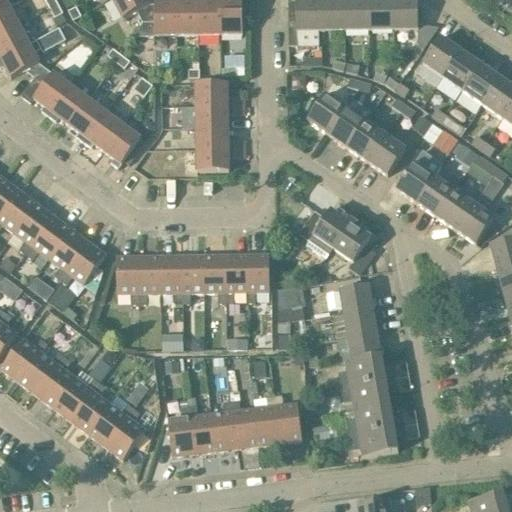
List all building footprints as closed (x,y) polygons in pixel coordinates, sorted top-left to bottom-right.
[(0,0),(0,12),(9,8),(4,0),(0,0)] [(50,11),(58,6),(54,0),(46,0),(45,1),(50,11)] [(148,0),(114,0),(112,1),(123,21),(137,14),(142,22),(155,22),(154,6),(151,6),(148,0)] [(393,33),(393,2),(369,3),(369,33),(393,33)] [(418,2),(393,2),(393,33),(418,32),(418,26),(418,2)] [(345,33),(345,3),(321,4),(321,34),(345,33)] [(369,33),(369,3),(345,3),(345,33),(369,33)] [(321,34),(321,4),(296,4),(296,30),(289,30),(290,49),(299,49),(299,34),(321,34)] [(220,38),(220,5),(198,6),(199,38),(220,38)] [(220,38),(243,37),(243,5),(220,5),(220,38)] [(50,11),(55,20),(63,16),(58,6),(50,11)] [(177,38),(177,6),(154,6),(155,22),(142,22),(135,39),(177,38)] [(199,38),(198,6),(177,6),(177,38),(199,38)] [(0,37),(19,27),(9,8),(0,12),(0,37)] [(77,9),(69,13),(68,13),(73,22),(81,18),(77,9)] [(439,30),(418,26),(418,32),(418,51),(424,51),(439,30)] [(0,61),(29,46),(19,27),(0,37),(0,61)] [(37,42),(43,54),(67,42),(60,30),(37,42)] [(443,81),(461,54),(441,40),(422,66),(443,81)] [(35,80),(43,69),(40,66),(29,46),(0,61),(0,70),(0,71),(5,69),(11,81),(26,73),(35,80)] [(116,65),(121,58),(113,51),(108,58),(116,65)] [(463,94),(481,67),(461,54),(443,81),(463,94)] [(116,65),(120,68),(124,71),(130,64),(121,58),(116,65)] [(482,108),(501,81),(481,67),(463,94),(482,108)] [(35,80),(21,99),(31,106),(34,102),(44,110),(42,114),(49,119),(71,90),(43,69),(35,80)] [(189,72),(189,81),(199,81),(199,72),(189,72)] [(153,88),(142,81),(133,93),(144,101),(153,88)] [(502,121),(511,107),(511,88),(501,81),(482,108),(502,121)] [(196,109),(228,109),(228,87),(195,87),(196,109)] [(71,90),(49,119),(56,124),(59,120),(69,128),(88,102),(71,90)] [(307,123),(328,137),(346,111),(326,96),(307,123)] [(244,108),(244,100),(233,100),(233,108),(244,108)] [(88,102),(69,128),(79,136),(76,140),(83,145),(105,115),(88,102)] [(511,107),(502,121),(511,128),(511,107)] [(244,108),(233,108),(233,118),(244,118),(244,108)] [(182,131),(196,131),(196,109),(182,110),(182,131)] [(196,131),(228,130),(228,109),(196,109),(196,131)] [(346,111),(328,137),(347,151),(366,124),(346,111)] [(437,111),(431,119),(441,126),(446,118),(437,111)] [(104,154),(123,128),(105,115),(83,145),(90,150),(93,146),(104,154)] [(446,118),(441,126),(461,140),(466,132),(446,118)] [(366,124),(347,151),(367,165),(386,138),(366,124)] [(422,141),(450,157),(460,140),(432,124),(422,141)] [(123,128),(104,154),(114,162),(111,166),(119,171),(141,142),(123,128)] [(197,153),(229,152),(228,130),(196,131),(197,153)] [(386,138),(367,165),(388,179),(406,152),(386,138)] [(245,151),(245,143),(233,143),(233,152),(245,151)] [(245,151),(233,152),(234,161),(245,161),(245,151)] [(197,153),(197,175),(229,175),(229,152),(197,153)] [(396,192),(416,206),(435,179),(442,169),(421,155),(396,192)] [(466,176),(496,196),(509,177),(479,157),(466,176)] [(435,179),(416,206),(436,220),(455,193),(435,179)] [(0,219),(19,194),(2,181),(0,183),(0,219)] [(455,193),(436,220),(456,233),(474,207),(455,193)] [(14,236),(37,207),(19,194),(0,219),(0,233),(3,228),(14,236)] [(25,258),(54,220),(37,207),(14,236),(25,245),(19,253),(25,258)] [(474,207),(456,233),(476,248),(495,221),(474,207)] [(333,251),(353,223),(340,214),(338,217),(331,212),(325,220),(315,213),(299,236),(309,244),(307,247),(326,261),(333,251)] [(49,262),(71,232),(54,220),(25,258),(32,263),(38,254),(49,262)] [(353,223),(333,251),(353,265),(348,271),(360,279),(376,256),(365,248),(371,240),(364,235),(366,232),(353,223)] [(60,284),(89,245),(71,232),(49,262),(60,271),(54,279),(60,284)] [(511,240),(490,247),(496,271),(511,266),(511,240)] [(60,284),(66,288),(73,280),(84,289),(107,259),(89,245),(60,284)] [(248,296),(247,258),(226,259),(226,307),(234,306),(234,296),(248,296)] [(247,258),(248,296),(248,306),(256,306),(256,296),(270,295),(269,258),(247,258)] [(161,260),(161,297),(175,297),(175,307),(183,307),(182,259),(161,260)] [(182,259),(183,307),(191,307),(191,297),(204,296),(204,259),(182,259)] [(226,307),(226,259),(204,259),(204,296),(218,296),(218,307),(226,307)] [(140,308),(139,260),(117,260),(117,298),(132,297),(132,308),(140,308)] [(161,297),(161,260),(139,260),(140,308),(148,308),(148,297),(161,297)] [(511,266),(496,271),(502,294),(511,291),(511,266)] [(30,290),(48,303),(55,293),(37,280),(30,290)] [(14,287),(6,298),(15,304),(23,293),(14,287)] [(343,317),(373,312),(369,287),(339,292),(343,317)] [(278,293),(278,313),(306,309),(302,289),(293,290),(278,293)] [(511,291),(502,294),(509,317),(511,316),(511,291)] [(348,341),(377,335),(373,312),(343,317),(348,341)] [(0,323),(0,360),(17,338),(6,329),(12,321),(5,316),(0,323)] [(377,335),(348,341),(352,364),(381,359),(377,335)] [(183,354),(183,336),(169,337),(169,354),(183,354)] [(19,385),(41,355),(47,347),(41,342),(35,351),(23,342),(1,372),(19,385)] [(36,398),(65,360),(58,355),(52,364),(41,355),(19,385),(36,398)] [(319,369),(318,357),(309,358),(309,370),(311,370),(319,369)] [(352,364),(346,365),(347,374),(338,376),(344,406),(353,405),(354,413),(390,407),(381,359),(352,364)] [(36,398),(53,411),(76,381),(65,373),(71,365),(65,360),(36,398)] [(91,377),(101,383),(111,367),(101,361),(91,377)] [(166,377),(179,376),(179,363),(165,364),(166,377)] [(408,374),(407,366),(394,368),(396,377),(408,374)] [(408,374),(396,377),(397,385),(410,383),(408,374)] [(76,381),(53,411),(71,424),(99,386),(93,381),(87,389),(76,381)] [(410,383),(397,385),(399,394),(411,392),(410,383)] [(127,402),(136,409),(149,392),(140,385),(127,402)] [(88,437),(110,407),(100,399),(106,391),(99,386),(71,424),(88,437)] [(238,394),(230,395),(231,404),(239,403),(238,394)] [(274,399),(280,447),(302,444),(298,407),(284,408),(282,398),(274,399)] [(254,412),(259,449),(280,447),(274,399),(266,400),(268,410),(254,412)] [(181,411),(188,410),(187,402),(180,403),(181,411)] [(232,404),(237,452),(259,449),(254,412),(241,414),(239,403),(232,404)] [(211,417),(216,455),(237,452),(232,404),(224,405),(225,416),(211,417)] [(105,450),(134,412),(128,407),(121,415),(110,407),(88,437),(105,450)] [(390,407),(354,413),(355,421),(346,423),(352,453),(361,452),(362,461),(398,455),(390,407)] [(196,409),(189,410),(194,457),(216,455),(211,417),(198,419),(196,409)] [(194,457),(189,410),(188,410),(181,411),(182,421),(168,423),(172,460),(194,457)] [(134,412),(105,450),(123,463),(146,433),(134,425),(140,417),(134,412)] [(417,422),(415,413),(403,415),(404,424),(417,422)] [(406,432),(418,430),(417,422),(404,424),(406,432)] [(328,428),(317,430),(319,442),(330,440),(328,428)] [(418,430),(406,432),(407,442),(420,440),(418,430)] [(431,491),(410,493),(411,509),(432,507),(431,491)] [(507,511),(503,496),(468,506),(470,511),(507,511)] [(357,511),(405,511),(404,502),(390,504),(390,503),(357,507),(357,511)]
